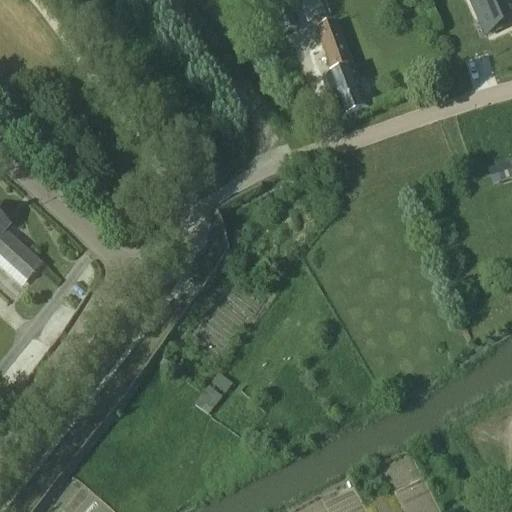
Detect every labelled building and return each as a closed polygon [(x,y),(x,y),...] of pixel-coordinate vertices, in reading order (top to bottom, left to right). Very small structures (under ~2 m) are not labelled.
[(487,38),(496,34),(511,26),(511,11),(507,0),(470,0),(480,23),(487,38)] [(290,11),(277,16),(284,35),(297,31),(290,11)] [(342,122),(369,112),(354,71),(336,25),(317,32),(335,78),(326,81),(342,122)] [(511,160),(497,165),(503,183),(511,180),(511,160)] [(0,259),(29,285),(43,269),(29,257),(6,236),(11,230),(0,219),(0,259)] [(208,416),(226,396),(215,386),(197,406),(208,416)]
